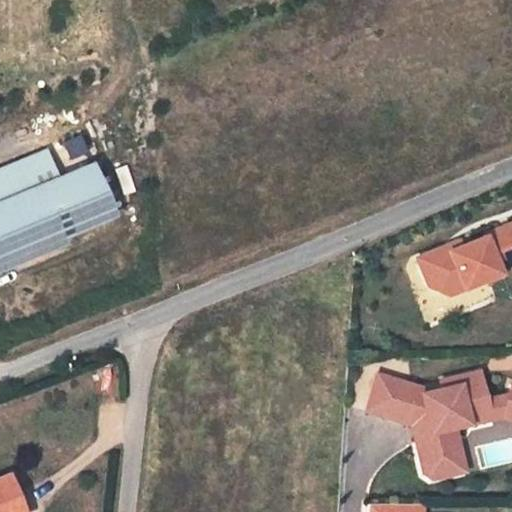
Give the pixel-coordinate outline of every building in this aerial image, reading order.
[(0,203),(59,179),(47,149),(0,168),(0,203)] [(111,211),(92,165),(59,179),(0,203),(0,241),(6,255),(111,211)] [(452,248),(424,260),(435,288),(444,292),(465,284),(469,292),(505,277),(505,275),(511,271),(511,228),(489,238),(490,240),(466,249),(465,248),(453,252),(452,248)] [(10,266),(64,244),(59,232),(6,255),(10,266)] [(6,255),(0,241),(0,270),(10,266),(6,255)] [(464,244),(452,248),(453,252),(465,248),(464,244)] [(465,284),(444,292),(453,298),(469,292),(465,284)] [(413,385),(376,374),(365,410),(410,425),(422,475),(429,479),(449,475),(444,453),(458,450),(454,428),(468,425),(464,408),(486,403),(486,400),(479,372),(439,381),(441,390),(421,395),(411,390),(413,385)] [(511,383),(507,399),(501,417),(511,420),(511,383)] [(422,389),(413,385),(411,390),(421,395),(422,389)] [(486,403),(464,408),(468,425),(501,417),(507,399),(499,397),(486,400),(486,403)] [(458,450),(444,453),(449,475),(463,471),(458,450)] [(20,511),(7,479),(0,481),(0,511),(20,511)]
